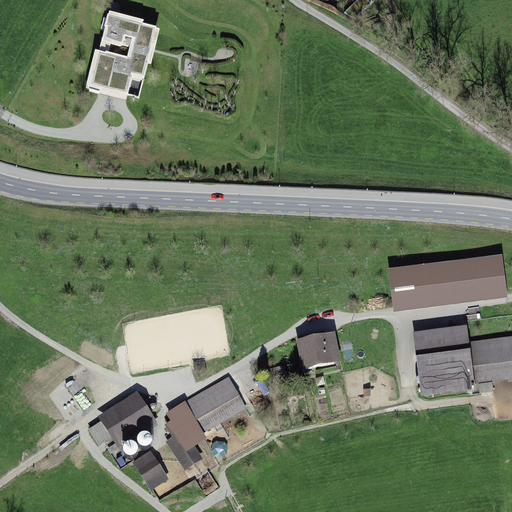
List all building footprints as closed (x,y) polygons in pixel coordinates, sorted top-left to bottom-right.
[(366,0),(358,0),(348,10),(356,18),(370,4),(366,0)] [(147,81),(157,28),(106,18),(96,71),(147,81)] [(502,254),(388,269),(394,312),(508,298),(502,254)] [(413,332),(422,395),(475,388),(475,384),(511,379),(511,335),(469,341),(467,325),(413,332)] [(335,332),(297,340),(303,369),(341,361),(335,332)] [(284,375),(282,365),(267,369),(269,379),(284,375)] [(247,409),(229,377),(186,402),(204,433),(247,409)] [(157,422),(137,392),(99,417),(101,421),(87,431),(98,447),(111,438),(117,448),(157,422)] [(176,418),(195,446),(207,438),(204,433),(186,402),(185,401),(166,413),(171,421),(176,418)] [(165,442),(186,472),(204,459),(195,446),(176,418),(171,421),(165,425),(173,437),(165,442)] [(138,471),(155,459),(150,451),(133,463),(138,471)] [(126,464),(121,456),(116,459),(121,467),(126,464)] [(169,479),(155,459),(138,471),(152,491),(169,479)]
